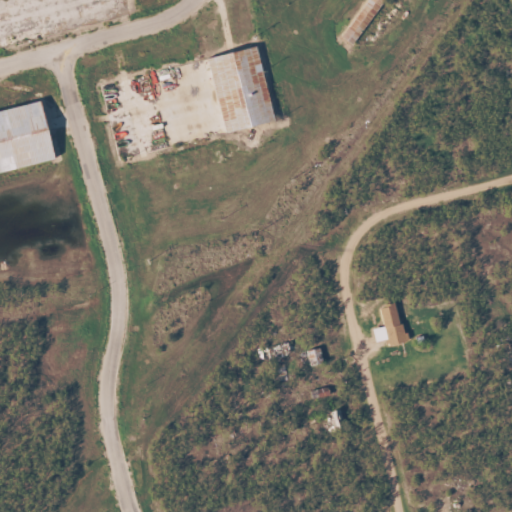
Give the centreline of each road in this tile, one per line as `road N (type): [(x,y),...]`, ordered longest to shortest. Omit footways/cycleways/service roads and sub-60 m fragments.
road 1 (residential): [(129,511),(106,379),(120,268),(58,48)]
road 2 (residential): [(347,246),(343,279),(401,511)]
road 3 (residential): [(0,63),(191,6)]
road 4 (residential): [(347,246),(388,210),(511,178)]
